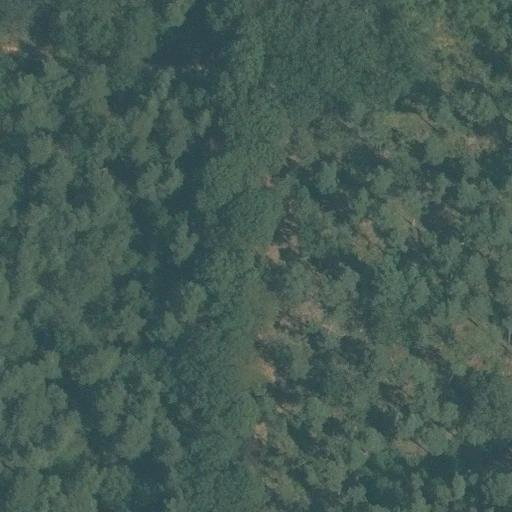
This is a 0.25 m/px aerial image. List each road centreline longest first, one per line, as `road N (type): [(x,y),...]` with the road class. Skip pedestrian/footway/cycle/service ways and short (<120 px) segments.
road 1 (track): [(227,511),(254,0)]
road 2 (track): [(247,123),(511,111)]
road 3 (track): [(0,50),(249,86)]
